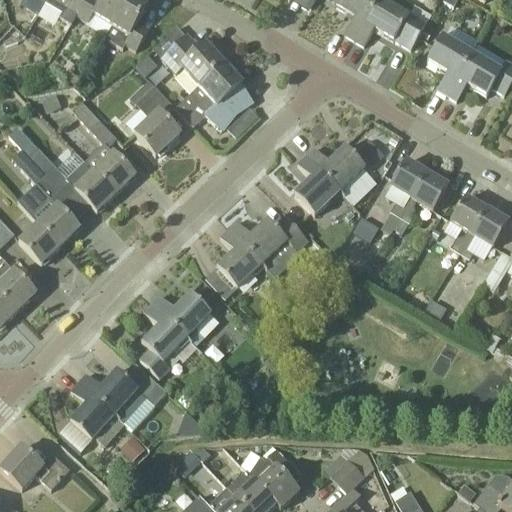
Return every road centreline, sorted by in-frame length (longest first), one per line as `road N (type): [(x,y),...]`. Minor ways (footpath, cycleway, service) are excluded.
road 1 (residential): [(21,404),(332,64)]
road 2 (residential): [(511,171),(332,64)]
road 3 (residential): [(332,64),(214,0)]
